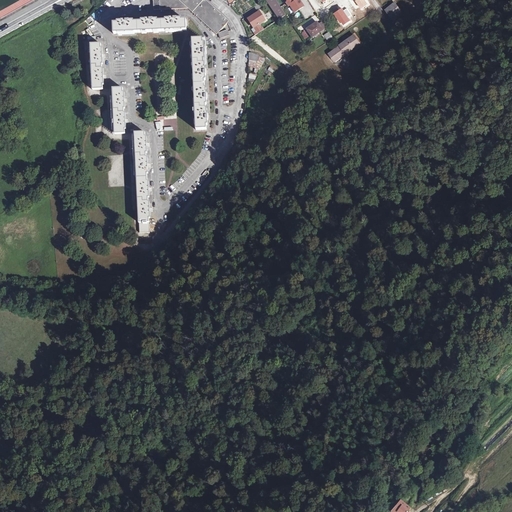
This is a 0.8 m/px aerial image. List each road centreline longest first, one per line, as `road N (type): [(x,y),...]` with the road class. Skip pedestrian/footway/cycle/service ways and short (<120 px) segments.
road 1 (unclassified): [(216,0),(244,33),(230,139),(134,267)]
road 2 (track): [(418,511),(465,476),(489,400)]
